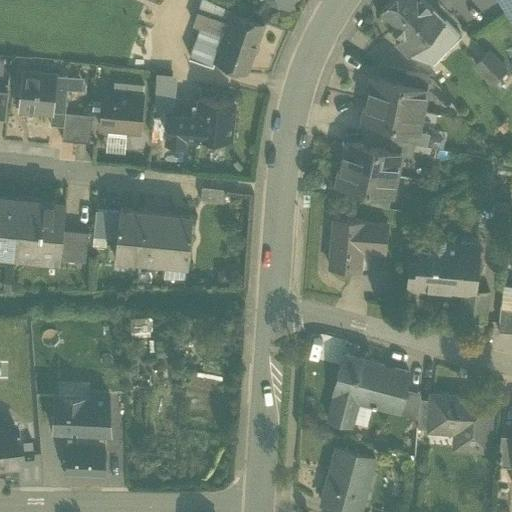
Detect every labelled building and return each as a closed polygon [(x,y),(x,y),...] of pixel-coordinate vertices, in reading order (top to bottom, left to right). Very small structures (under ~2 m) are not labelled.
[(227,19),(231,8),(213,0),(200,0),(198,9),(227,19)] [(445,17),(427,0),(385,0),(378,8),(402,33),(395,39),(409,53),(428,34),(445,17)] [(511,0),(501,0),(511,17),(511,0)] [(264,20),(231,8),(227,19),(223,31),(206,24),(206,26),(200,24),(190,55),(213,63),(214,58),(247,70),(264,20)] [(223,31),(227,19),(198,9),(193,22),(200,24),(206,26),(206,24),(223,31)] [(462,33),(445,17),(428,34),(445,50),(462,33)] [(505,68),(488,50),(475,63),(492,80),(505,68)] [(69,74),(22,69),(18,107),(51,111),(53,111),(54,95),(66,96),(67,87),(69,74)] [(429,74),(406,69),(403,80),(426,86),(429,74)] [(84,75),(69,74),(67,87),(83,88),(84,75)] [(403,80),(372,74),(367,95),(422,107),(426,86),(403,80)] [(8,90),(0,88),(0,117),(5,118),(8,90)] [(143,94),(103,90),(99,126),(109,127),(109,130),(125,131),(125,128),(139,130),(143,94)] [(234,97),(199,94),(197,115),(195,132),(230,136),(234,97)] [(66,96),(54,95),(53,111),(51,111),(50,122),(63,124),(65,110),(66,96)] [(422,107),(367,95),(363,117),(394,124),(417,129),(417,128),(422,107)] [(65,110),(63,124),(62,138),(74,139),(77,112),(65,110)] [(92,113),(77,112),(74,139),(89,141),(92,113)] [(197,115),(169,112),(167,136),(183,137),(184,131),(195,132),(197,115)] [(417,129),(394,124),(391,135),(415,140),(415,141),(426,143),(429,130),(417,128),(417,129)] [(415,140),(391,135),(389,147),(401,149),(401,150),(412,152),(415,141),(415,140)] [(389,147),(346,138),(341,159),(396,171),(401,150),(401,149),(389,147)] [(396,171),(341,159),(337,181),(367,187),(391,192),(396,171)] [(225,187),(201,185),(200,199),(224,201),(225,187)] [(391,192),(367,187),(365,199),(388,204),(391,192)] [(18,197),(0,194),(0,251),(13,252),(18,197)] [(56,199),(44,198),(44,199),(18,197),(13,252),(33,254),(33,249),(59,251),(58,257),(60,257),(63,227),(66,202),(55,201),(56,199)] [(144,208),(119,206),(119,210),(116,236),(114,256),(139,258),(144,208)] [(108,209),(95,208),(93,234),(105,235),(108,209)] [(168,210),(144,208),(139,258),(163,261),(168,210)] [(119,210),(108,209),(105,235),(116,236),(119,210)] [(192,213),(168,210),(163,261),(188,263),(192,213)] [(387,222),(363,220),(363,219),(334,216),(330,265),(355,267),(357,241),(383,244),(383,247),(385,248),(387,222)] [(88,230),(63,227),(60,257),(85,260),(88,230)] [(445,247),(419,245),(415,283),(417,283),(418,277),(455,281),(455,287),(462,288),(474,289),(474,288),(478,245),(446,242),(445,247)] [(488,289),(474,288),(474,289),(462,288),(459,316),(485,319),(487,299),(488,289)] [(487,299),(485,319),(499,321),(501,304),(501,301),(487,299)] [(511,305),(501,304),(499,321),(498,328),(511,329),(511,305)] [(409,370),(344,352),(333,391),(335,392),(328,416),(351,422),(359,392),(373,396),(371,403),(375,404),(375,403),(397,409),(403,386),(405,386),(409,370)] [(115,359),(99,366),(104,375),(119,367),(115,359)] [(405,386),(403,386),(397,409),(396,410),(417,416),(418,416),(420,396),(420,391),(405,386)] [(107,433),(113,433),(114,389),(90,388),(90,393),(61,393),(60,390),(56,390),(55,432),(68,432),(68,441),(106,442),(107,433)] [(494,394),(428,389),(427,396),(425,428),(450,430),(448,445),(490,448),(494,394)] [(427,396),(420,396),(418,416),(417,416),(417,426),(425,428),(427,396)] [(14,424),(0,425),(0,466),(18,465),(14,424)] [(511,434),(500,433),(498,463),(511,464),(511,434)] [(375,451),(333,440),(317,498),(334,503),(360,510),(360,509),(375,451)] [(68,441),(67,441),(66,473),(108,474),(108,442),(106,442),(68,441)] [(360,510),(334,503),(332,511),(366,511),(360,509),(360,510)]
